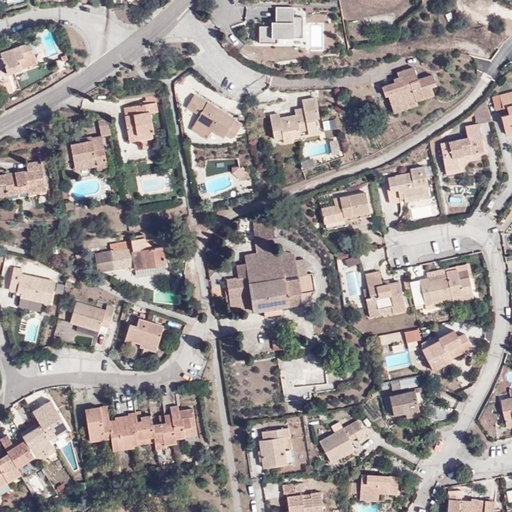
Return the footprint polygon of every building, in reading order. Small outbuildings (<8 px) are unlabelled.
[(271,25),(259,25),(259,42),(277,41),(277,37),(303,37),(302,17),(293,17),(293,6),(276,6),(276,21),(271,21),(271,25)] [(0,51),(0,81),(9,78),(7,74),(20,69),(18,62),(25,59),(25,57),(33,55),(29,41),(0,51)] [(18,62),(20,69),(37,63),(33,55),(25,57),(25,59),(18,62)] [(388,96),(391,107),(415,99),(416,101),(434,96),(431,87),(436,86),(432,74),(417,79),(413,67),(397,72),(398,77),(400,80),(394,82),(381,86),(385,97),(388,96)] [(511,91),(499,95),(503,108),(507,107),(509,114),(501,116),(506,134),(511,132),(511,127),(511,128),(511,127),(511,91)] [(187,108),(194,112),(197,106),(203,109),(199,115),(196,120),(211,130),(212,130),(224,137),(225,134),(229,136),(234,136),(242,123),(195,94),(187,108)] [(492,97),(495,110),(503,108),(499,95),(492,97)] [(300,131),(317,127),(315,119),(320,118),(315,97),(302,100),(303,108),(295,109),(296,114),(297,118),(300,131)] [(474,111),(477,124),(478,124),(491,121),(486,98),(474,111)] [(415,99),(391,107),(393,113),(417,105),(416,101),(415,99)] [(130,142),(138,140),(137,135),(152,133),(154,133),(150,112),(157,111),(155,100),(143,103),(124,106),(125,114),(124,115),(130,142)] [(197,106),(194,112),(199,115),(203,109),(197,106)] [(284,138),(284,140),(301,136),(300,131),(297,118),(290,120),(289,115),(280,117),(278,112),(269,114),(275,139),(284,138)] [(110,134),(108,118),(98,120),(100,136),(110,134)] [(253,136),(269,133),(266,118),(250,120),(253,136)] [(335,118),(329,119),(324,121),(326,130),(337,128),(335,118)] [(191,129),(207,138),(212,130),(211,130),(196,120),(191,129)] [(439,143),(445,170),(459,168),(457,158),(463,157),(463,154),(471,153),(471,155),(484,152),(478,124),(477,124),(466,126),(468,137),(439,143)] [(300,131),(301,136),(318,132),(317,127),(300,131)] [(70,143),(70,141),(60,143),(64,160),(73,159),(75,170),(95,166),(95,163),(107,161),(102,135),(90,137),(91,140),(70,143)] [(331,156),(344,153),(340,135),(327,138),(331,156)] [(23,171),(3,174),(7,195),(28,191),(28,194),(46,190),(40,160),(26,162),(27,171),(26,171),(23,171)] [(95,163),(95,166),(96,170),(108,168),(107,161),(95,163)] [(248,171),(238,166),(233,174),(243,180),(248,171)] [(422,186),(427,185),(424,166),(410,169),(411,173),(385,178),(390,205),(400,204),(399,200),(398,194),(402,193),(403,199),(424,195),(422,186)] [(430,198),(427,185),(422,186),(424,195),(403,199),(404,203),(430,198)] [(326,229),(328,230),(346,227),(346,224),(351,223),(351,220),(370,216),(365,192),(333,197),(334,205),(320,207),(323,224),(325,224),(326,229)] [(181,231),(191,229),(189,220),(178,222),(181,231)] [(272,222),(252,225),(255,240),(271,238),(274,238),(272,222)] [(132,241),(133,247),(134,250),(148,248),(146,234),(132,237),(132,241)] [(271,238),(255,240),(257,254),(273,251),(271,238)] [(119,243),(120,249),(133,247),(132,241),(119,243)] [(133,247),(120,249),(112,250),(95,254),(99,271),(131,266),(131,268),(136,268),(137,276),(166,272),(166,267),(164,253),(162,246),(148,248),(134,250),(133,247)] [(312,274),(306,275),(298,276),(295,261),(294,254),(280,250),(273,251),(257,254),(245,255),(246,263),(248,276),(240,277),(227,279),(232,313),(252,309),(253,312),(262,310),(264,318),(283,315),(282,306),(302,303),(300,294),(315,291),(312,274)] [(344,258),(347,266),(360,262),(358,254),(344,258)] [(298,276),(306,275),(304,259),(295,261),(298,276)] [(237,265),(240,277),(248,276),(246,263),(237,265)] [(9,290),(17,292),(17,288),(21,289),(21,293),(20,298),(42,302),(50,304),(55,282),(22,274),(22,269),(14,267),(9,290)] [(462,298),(472,295),(469,277),(459,279),(457,270),(445,272),(446,275),(446,278),(428,281),(427,278),(419,280),(425,306),(433,304),(432,301),(452,298),(461,296),(462,298)] [(392,306),(392,313),(406,310),(399,281),(382,285),(379,271),(365,274),(368,289),(371,297),(375,297),(378,309),(392,306)] [(369,317),(392,313),(392,306),(378,309),(375,297),(371,297),(366,298),(369,317)] [(42,308),(42,302),(20,298),(19,303),(42,308)] [(70,322),(99,332),(103,318),(111,321),(114,307),(107,305),(105,311),(76,301),(70,322)] [(40,320),(30,318),(25,338),(35,340),(40,320)] [(103,318),(99,332),(107,334),(111,321),(103,318)] [(129,324),(125,339),(133,341),(141,344),(144,345),(143,348),(156,351),(163,326),(139,319),(136,326),(129,324)] [(46,335),(48,321),(41,320),(37,343),(47,344),(48,335),(46,335)] [(419,328),(404,331),(407,349),(423,346),(419,328)] [(423,352),(430,366),(441,360),(444,367),(452,362),(451,359),(464,352),(466,354),(474,350),(465,335),(459,338),(455,332),(440,340),(441,343),(423,352)] [(392,334),(380,335),(381,345),(393,343),(392,334)] [(441,360),(430,366),(434,372),(444,367),(441,360)] [(390,381),(391,389),(418,385),(417,377),(390,381)] [(508,426),(511,425),(511,388),(511,389),(511,395),(511,397),(503,399),(508,426)] [(405,413),(419,411),(414,391),(389,396),(393,412),(394,415),(405,413)] [(393,412),(389,396),(383,397),(387,414),(393,412)] [(50,399),(32,411),(38,422),(49,439),(63,430),(67,428),(50,399)] [(178,405),(171,406),(172,413),(176,437),(188,436),(187,431),(196,430),(193,408),(184,409),(184,413),(179,414),(179,410),(178,405)] [(108,420),(106,406),(99,407),(104,439),(111,438),(108,420)] [(104,439),(99,407),(85,409),(89,436),(97,435),(97,440),(104,439)] [(136,411),(129,412),(129,415),(133,443),(133,444),(147,443),(146,437),(153,437),(152,424),(151,415),(141,417),(141,421),(138,421),(136,411)] [(161,422),(152,424),(153,437),(154,442),(155,444),(164,442),(164,444),(177,442),(176,437),(172,413),(165,414),(166,424),(162,425),(161,422)] [(111,438),(113,450),(123,448),(123,444),(133,443),(129,415),(115,416),(115,419),(108,420),(111,438)] [(353,432),(356,437),(358,441),(367,436),(358,421),(320,442),(331,463),(340,458),(338,455),(354,446),(350,440),(348,436),(353,432)] [(32,429),(22,435),(23,439),(33,455),(35,458),(44,451),(48,456),(56,451),(52,444),(49,439),(38,422),(31,427),(32,429)] [(31,427),(20,433),(22,435),(32,429),(31,427)] [(259,441),(264,468),(286,465),(282,438),(289,437),(288,428),(262,432),(263,440),(259,441)] [(63,431),(49,439),(52,444),(66,436),(63,431)] [(350,440),(356,437),(353,432),(348,436),(350,440)] [(0,437),(0,439),(1,442),(8,453),(15,465),(33,455),(23,439),(17,443),(11,446),(10,444),(11,443),(10,442),(6,434),(0,437)] [(35,458),(38,463),(48,456),(44,451),(35,458)] [(0,487),(21,474),(15,465),(8,453),(0,457),(0,487)] [(361,475),(360,496),(378,497),(379,493),(398,494),(398,478),(361,475)] [(286,494),(287,497),(301,495),(300,483),(294,484),(296,493),(286,494)] [(283,494),(286,494),(296,493),(294,484),(282,486),(283,494)] [(493,502),(476,500),(476,505),(471,504),(471,502),(460,501),(460,491),(448,491),(446,511),(498,511),(499,509),(493,508),(493,502)] [(301,495),(287,497),(288,511),(323,511),(320,493),(310,494),(311,497),(303,498),(302,495),(301,495)]
